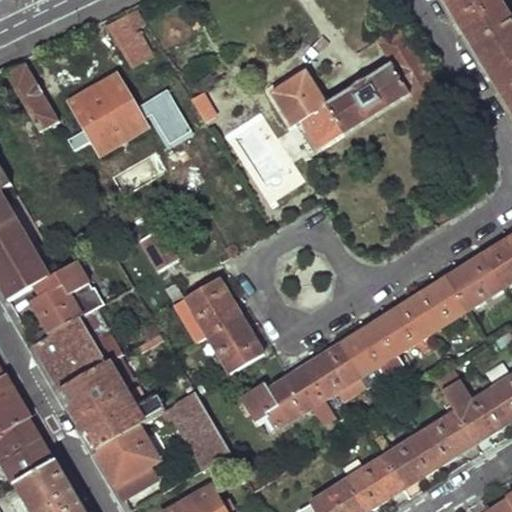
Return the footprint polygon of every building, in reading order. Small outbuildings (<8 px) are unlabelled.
[(511,19),(500,0),(442,0),(511,117),(511,19)] [(152,56),(128,16),(111,26),(134,64),(152,56)] [(386,37),(396,31),(392,26),(383,31),(386,37)] [(312,69),(275,90),(296,124),(303,120),(321,148),(412,94),(423,112),(445,100),(401,28),(396,31),(386,37),(379,41),(394,65),(332,101),(312,69)] [(24,68),(6,77),(38,134),(56,125),(24,68)] [(115,76),(70,102),(99,154),(144,128),(115,76)] [(0,194),(12,188),(1,168),(0,168),(0,286),(10,304),(39,287),(50,280),(0,194)] [(138,244),(157,276),(175,265),(156,233),(138,244)] [(511,238),(503,244),(506,249),(511,244),(511,238)] [(482,257),(502,289),(511,282),(511,244),(506,249),(503,244),(482,257)] [(55,336),(90,315),(99,310),(105,307),(97,293),(80,304),(69,285),(114,259),(107,246),(50,280),(39,287),(45,298),(36,304),(55,336)] [(448,285),(464,313),(502,289),(482,257),(460,272),(462,276),(448,285)] [(460,272),(445,281),(448,285),(462,276),(460,272)] [(445,281),(430,290),(433,294),(448,285),(445,281)] [(410,302),(430,334),(464,313),(448,285),(433,294),(430,290),(410,302)] [(218,287),(186,308),(207,343),(236,324),(227,310),(231,307),(218,287)] [(378,330),(395,357),(430,334),(410,302),(390,316),(393,321),(378,330)] [(240,322),(231,307),(227,310),(236,324),(240,322)] [(115,336),(99,310),(90,315),(97,327),(89,332),(97,347),(115,336)] [(89,332),(97,327),(90,315),(55,336),(36,348),(63,394),(108,367),(127,356),(115,336),(97,347),(89,332)] [(390,316),(375,325),(378,330),(393,321),(390,316)] [(246,340),(250,337),(240,322),(236,324),(246,340)] [(263,357),(250,337),(246,340),(236,324),(207,343),(229,379),(263,357)] [(375,325),(361,335),(363,339),(378,330),(375,325)] [(339,348),(359,379),(377,367),(384,379),(401,368),(395,357),(378,330),(363,339),(361,335),(339,348)] [(507,346),(511,342),(511,333),(503,338),(507,346)] [(145,345),(149,353),(165,344),(160,336),(145,345)] [(503,338),(493,346),(498,352),(507,346),(503,338)] [(307,374),(324,401),(337,392),(344,403),(365,389),(359,379),(339,348),(319,360),(322,365),(307,374)] [(304,370),(307,374),(322,365),(319,360),(304,370)] [(146,427),(167,414),(161,406),(160,403),(136,416),(108,367),(63,394),(98,453),(139,431),(146,427)] [(304,370),(289,379),(292,383),(307,374),(304,370)] [(269,425),(274,432),(309,410),(319,426),(333,417),(324,401),(307,374),(292,383),(289,379),(269,391),(265,386),(242,401),(258,430),(269,425)] [(6,376),(0,379),(0,438),(32,420),(6,376)] [(511,377),(488,394),(508,428),(511,425),(511,377)] [(441,378),(431,385),(435,392),(446,384),(441,378)] [(177,397),(161,406),(167,414),(197,399),(188,383),(173,391),(177,397)] [(451,417),(470,446),(485,437),(487,441),(508,428),(488,394),(451,417)] [(197,399),(167,414),(173,424),(185,419),(215,469),(233,458),(197,399)] [(415,440),(435,472),(457,459),(455,455),(470,446),(451,417),(415,440)] [(185,419),(173,424),(204,475),(215,469),(185,419)] [(0,438),(0,460),(2,459),(6,465),(45,442),(32,420),(0,438)] [(98,453),(126,500),(160,481),(152,468),(157,465),(165,460),(146,427),(139,431),(98,453)] [(485,437),(470,446),(472,450),(487,441),(485,437)] [(380,462),(398,492),(413,482),(415,486),(435,472),(415,440),(380,462)] [(45,442),(6,465),(19,487),(58,465),(45,442)] [(455,455),(457,459),(472,450),(470,446),(455,455)] [(233,458),(215,469),(221,480),(240,470),(233,458)] [(346,484),(363,511),(375,511),(386,505),(383,501),(398,492),(380,462),(346,484)] [(85,511),(58,465),(19,487),(33,511),(85,511)] [(157,465),(152,468),(160,481),(164,478),(157,465)] [(398,492),(401,496),(415,486),(413,482),(398,492)] [(363,511),(346,484),(311,505),(315,511),(363,511)] [(214,489),(175,511),(227,511),(226,510),(233,506),(228,497),(221,500),(214,489)] [(383,501),(386,505),(401,496),(398,492),(383,501)]
